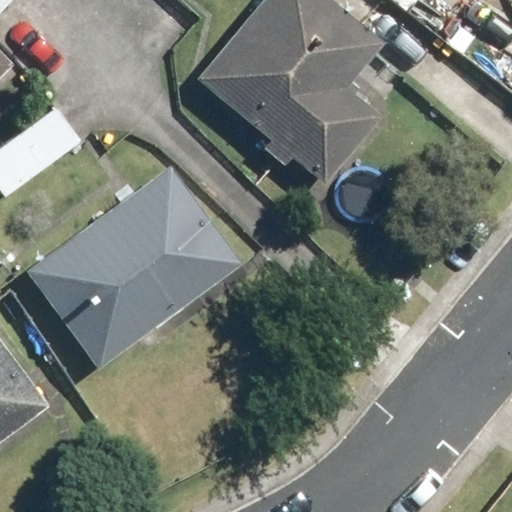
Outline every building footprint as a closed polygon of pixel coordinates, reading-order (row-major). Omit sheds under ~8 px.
[(0,0),(0,17),(18,0),(0,0)] [(306,154),(330,175),(387,114),(350,79),(387,40),(343,0),(277,0),(204,79),(296,165),(306,154)] [(0,81),(18,62),(0,44),(0,81)] [(0,189),(8,199),(83,138),(54,102),(0,146),(0,189)] [(179,171),(35,273),(99,363),(243,261),(179,171)] [(0,337),(0,440),(50,401),(0,337)]
